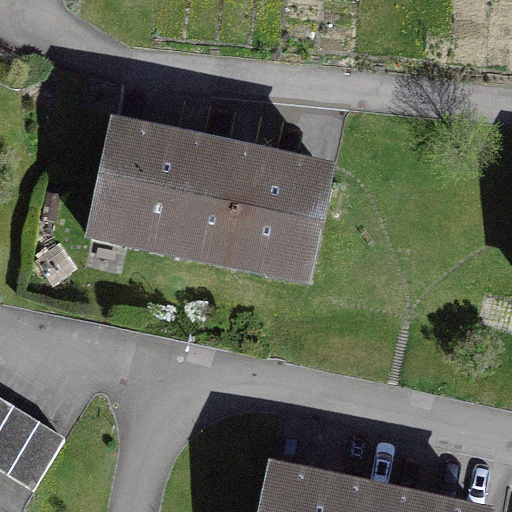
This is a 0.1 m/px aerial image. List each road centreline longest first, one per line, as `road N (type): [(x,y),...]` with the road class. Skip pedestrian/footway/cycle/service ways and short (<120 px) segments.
road 1 (residential): [(511,450),(166,389)]
road 2 (residential): [(166,389),(0,335)]
road 3 (residential): [(166,389),(137,511)]
